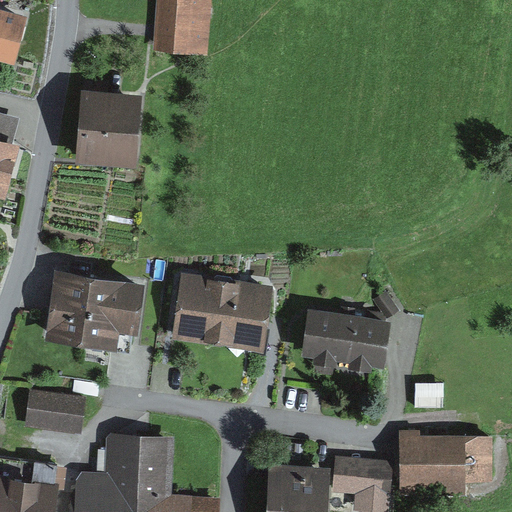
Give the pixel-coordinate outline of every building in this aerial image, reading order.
[(204,0),(161,0),(158,44),(201,47),(204,0)] [(23,18),(0,11),(0,55),(12,58),(23,18)] [(134,97),(86,94),(82,153),(131,156),(134,97)] [(15,144),(0,140),(0,191),(3,192),(15,144)] [(139,286),(58,274),(49,334),(119,343),(121,327),(133,328),(139,286)] [(268,288),(185,277),(177,334),(260,346),(268,288)] [(385,322),(310,313),(305,351),(381,360),(385,322)] [(80,399),(32,393),(29,422),(76,428),(80,399)] [(109,451),(81,450),(78,511),(204,511),(205,507),(230,508),(231,482),(181,480),(183,419),(111,416),(109,451)] [(482,417),(409,420),(411,474),(484,471),(482,417)] [(401,445),(367,443),(365,476),(399,478),(401,445)] [(50,511),(57,466),(0,458),(0,511),(50,511)] [(322,511),(324,469),(272,467),(269,511),(322,511)]
